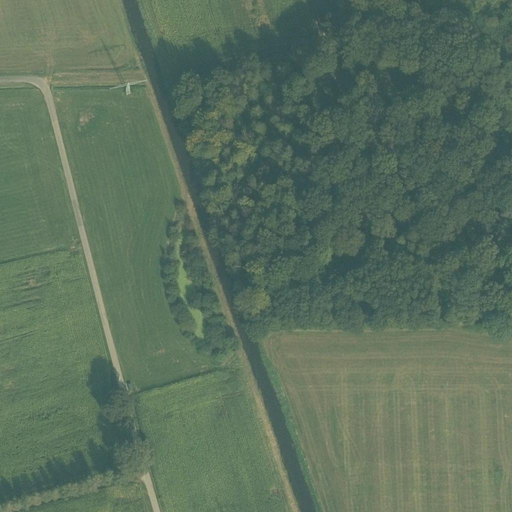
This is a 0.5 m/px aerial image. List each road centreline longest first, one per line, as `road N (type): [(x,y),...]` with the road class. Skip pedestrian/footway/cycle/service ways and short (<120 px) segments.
road 1 (unclassified): [(0,81),(32,80),(45,90),(157,511)]
road 2 (track): [(313,0),(460,323),(511,322)]
